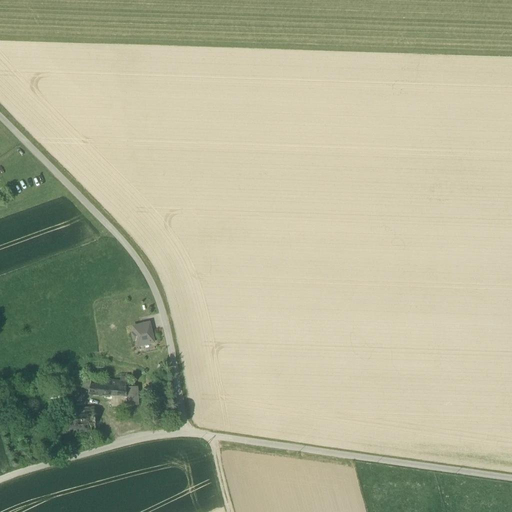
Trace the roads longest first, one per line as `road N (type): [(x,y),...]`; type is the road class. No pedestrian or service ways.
road 1 (unclassified): [(182,430),(160,302),(144,268),(0,115)]
road 2 (residential): [(182,430),(511,479)]
road 3 (residential): [(0,479),(182,430)]
